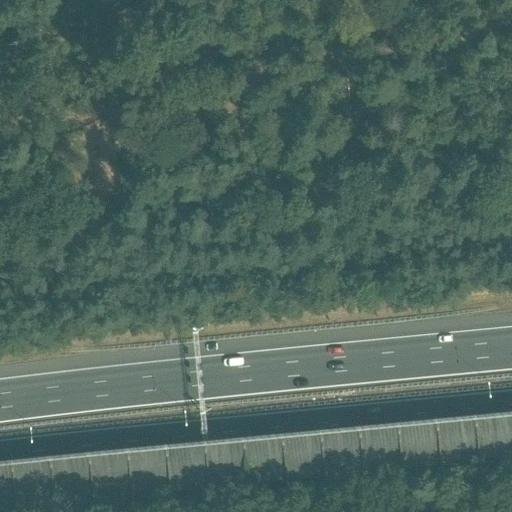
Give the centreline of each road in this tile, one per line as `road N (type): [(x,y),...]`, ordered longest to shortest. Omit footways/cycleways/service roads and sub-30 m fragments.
road 1 (track): [(0,231),(112,152),(225,92),(511,19)]
road 2 (motorway): [(511,350),(0,402)]
road 3 (motorway): [(0,467),(511,416)]
road 4 (track): [(511,164),(419,194),(354,200),(291,191),(264,167),(225,92),(198,0)]
